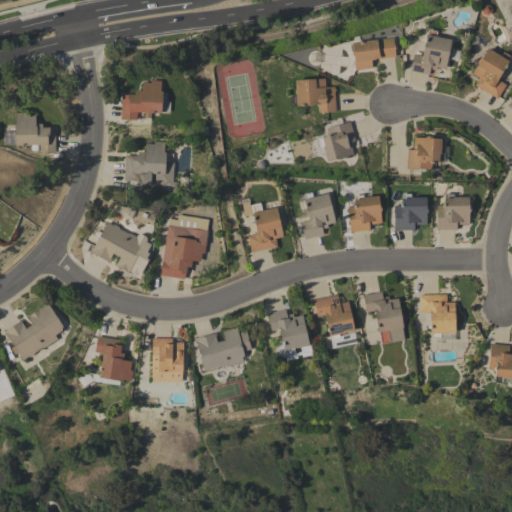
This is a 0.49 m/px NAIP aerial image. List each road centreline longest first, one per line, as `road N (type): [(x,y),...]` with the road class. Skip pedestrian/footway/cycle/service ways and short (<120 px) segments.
road 1 (residential): [(44,261),(90,291),(142,308),(198,308),(285,272),(348,262),(498,261)]
road 2 (residential): [(0,291),(44,261),(91,148),(77,39)]
road 3 (primary): [(77,39),(305,0)]
road 4 (residential): [(511,155),(468,115),(393,104)]
